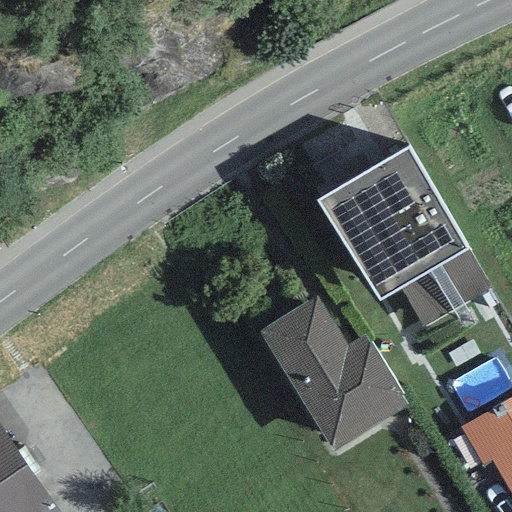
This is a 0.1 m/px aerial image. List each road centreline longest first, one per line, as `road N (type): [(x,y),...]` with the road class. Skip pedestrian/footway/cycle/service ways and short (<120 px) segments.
road 1 (tertiary): [(0,303),(321,84),(474,0)]
road 2 (unknown): [(105,511),(27,377)]
